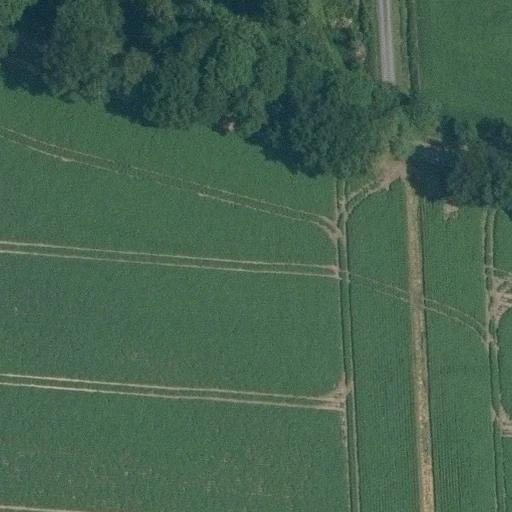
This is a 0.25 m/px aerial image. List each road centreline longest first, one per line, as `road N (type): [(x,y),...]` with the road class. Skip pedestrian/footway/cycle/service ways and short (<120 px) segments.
road 1 (unclassified): [(0,26),(62,56),(390,144)]
road 2 (unclassified): [(390,144),(381,0)]
road 3 (unclassified): [(390,144),(511,177)]
